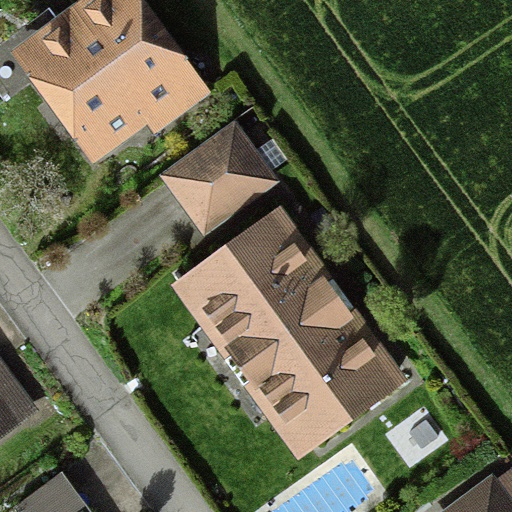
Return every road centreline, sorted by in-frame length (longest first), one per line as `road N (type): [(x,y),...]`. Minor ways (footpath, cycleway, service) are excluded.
road 1 (track): [(511,431),(198,0)]
road 2 (residential): [(0,259),(183,511)]
